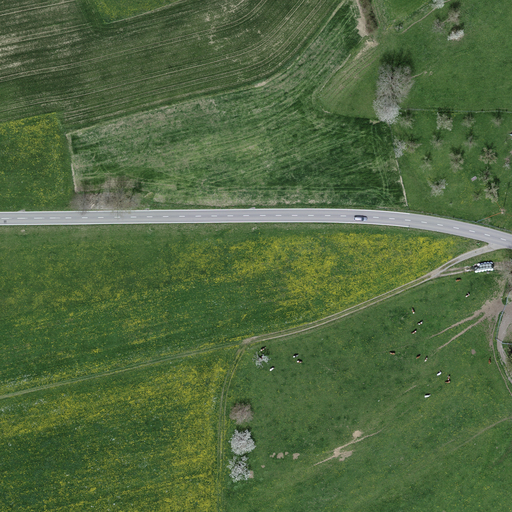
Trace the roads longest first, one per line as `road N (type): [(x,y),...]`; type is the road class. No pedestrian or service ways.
road 1 (track): [(0,396),(315,326),(504,238)]
road 2 (tertiary): [(511,241),(384,218),(0,219)]
